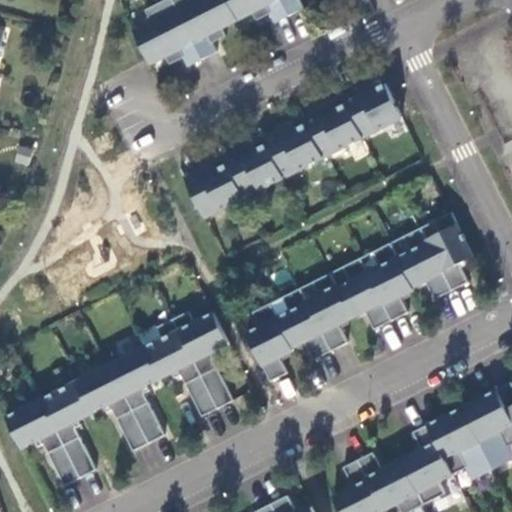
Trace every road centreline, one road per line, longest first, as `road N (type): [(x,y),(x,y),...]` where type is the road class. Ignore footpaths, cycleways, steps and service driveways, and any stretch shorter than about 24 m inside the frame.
road 1 (residential): [(133,511),(511,318)]
road 2 (residential): [(392,29),(511,257)]
road 3 (residential): [(392,29),(165,146)]
